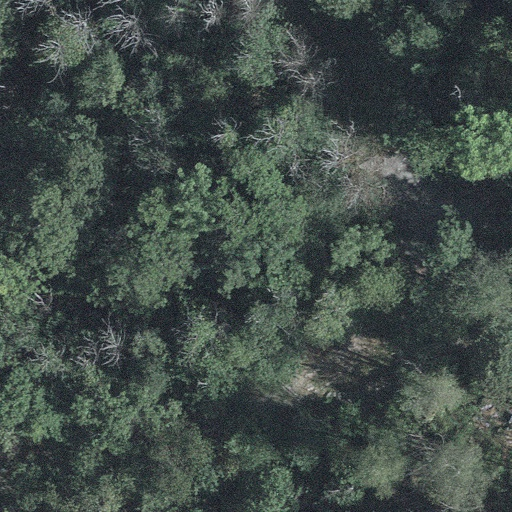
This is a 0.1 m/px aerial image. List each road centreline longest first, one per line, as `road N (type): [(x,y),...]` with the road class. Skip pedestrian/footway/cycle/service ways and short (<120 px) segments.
road 1 (track): [(359,349),(391,314),(411,258),(408,198),(354,79),(284,0)]
road 2 (track): [(0,484),(342,368),(359,349)]
